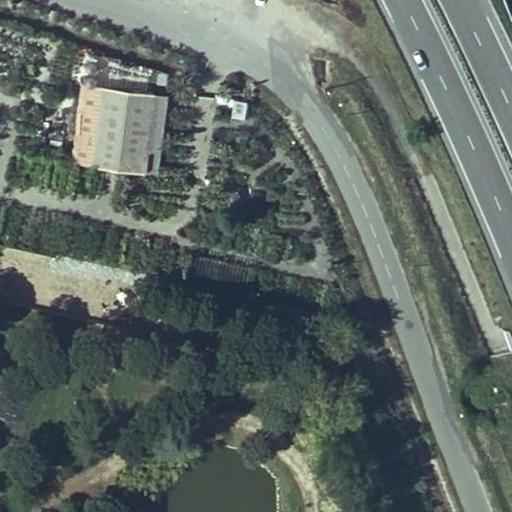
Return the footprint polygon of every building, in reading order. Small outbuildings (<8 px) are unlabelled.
[(21,106),(31,68),(13,63),(3,101),(21,106)] [(68,108),(78,109),(98,112),(91,163),(141,169),(151,90),(82,81),(80,95),(70,93),(68,108)] [(166,92),(151,90),(141,169),(156,171),(166,92)] [(91,163),(98,112),(78,109),(71,160),(91,163)] [(220,187),(204,185),(201,200),(186,198),(181,229),(197,231),(200,217),(216,220),(220,187)] [(161,473),(169,467),(163,459),(155,465),(161,473)]
